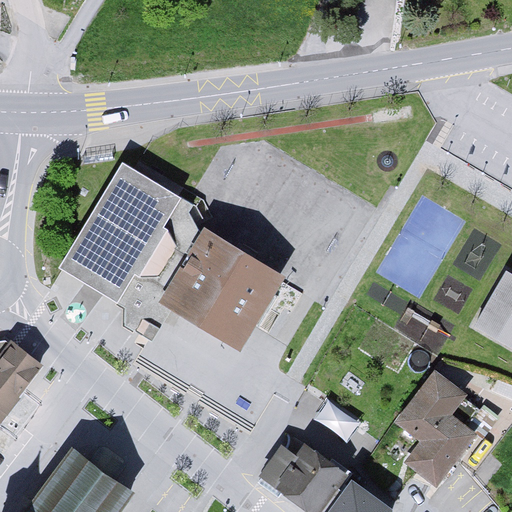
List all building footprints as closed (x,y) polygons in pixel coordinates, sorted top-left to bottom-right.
[(112,164),(51,270),(114,307),(124,292),(173,319),(232,352),(275,280),(185,228),(195,206),(112,164)] [(511,279),(495,270),(465,322),(511,348),(511,279)] [(38,365),(7,342),(0,350),(0,406),(4,410),(11,400),(17,393),(38,365)] [(459,400),(427,374),(387,422),(412,443),(398,461),(426,485),(467,436),(444,418),(459,400)] [(17,393),(11,400),(24,410),(30,402),(17,393)] [(318,415),(350,432),(359,414),(327,398),(318,415)] [(272,444),(249,479),(301,511),(317,511),(341,475),(294,445),(288,454),(272,444)] [(114,511),(129,491),(65,448),(14,511),(114,511)] [(350,484),(330,511),(390,511),(391,511),(350,484)]
